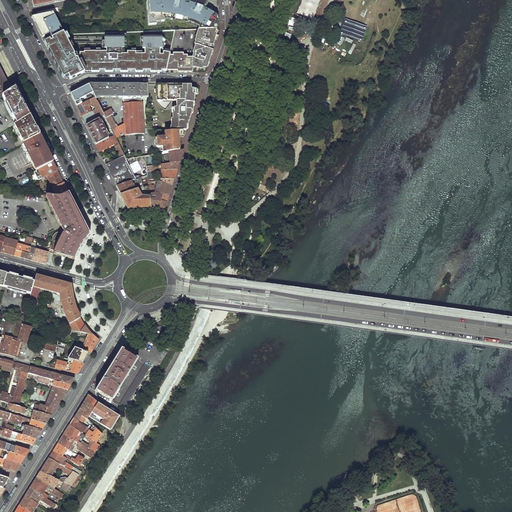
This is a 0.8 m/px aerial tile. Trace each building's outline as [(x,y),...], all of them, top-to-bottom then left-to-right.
[(152,0),(153,2),(146,2),(148,25),(157,24),(156,22),(165,21),(164,17),(166,17),(168,17),(172,18),(176,18),(180,19),(185,20),(189,21),(192,21),(192,23),(194,23),(195,24),(197,25),(199,26),(199,30),(215,30),(217,30),(217,16),(205,9),(209,0),(190,0),(192,1),(190,5),(187,5),(184,5),(184,3),(182,2),(180,2),(176,1),(174,1),(170,1),(170,0),(168,0),(152,0)] [(295,0),(289,17),(297,20),(298,17),(305,19),(306,15),(312,17),(317,0),(295,0)] [(32,17),(42,38),(49,34),(51,39),(63,33),(52,13),(32,17)] [(85,72),(165,72),(166,70),(169,55),(174,30),(149,31),(64,35),(63,32),(63,33),(51,39),(44,43),(47,49),(49,49),(56,63),(63,78),(70,80),(85,72)] [(172,55),(169,55),(166,70),(176,71),(176,73),(185,73),(192,72),(192,68),(194,68),(194,69),(197,69),(197,70),(201,70),(202,69),(206,69),(212,51),(208,50),(210,46),(212,46),(215,34),(214,33),(215,30),(199,30),(197,30),(195,37),(195,38),(194,41),(195,42),(194,45),(192,53),(193,53),(191,57),(186,57),(186,55),(182,55),(182,53),(172,53),(172,55)] [(42,38),(44,43),(51,39),(49,34),(42,38)] [(316,75),(318,69),(312,67),(310,73),(316,75)] [(148,97),(147,84),(145,84),(133,84),(121,84),(104,84),(90,84),(88,85),(95,97),(95,98),(98,97),(148,97)] [(70,94),(76,106),(88,101),(89,100),(95,97),(88,85),(70,94)] [(184,131),(186,131),(186,125),(187,125),(188,122),(189,122),(189,118),(190,118),(190,115),(191,115),(191,111),(192,111),(192,103),(193,103),(193,99),(192,99),(192,95),(196,95),(196,89),(190,89),(190,86),(187,86),(187,85),(172,85),(156,85),(156,101),(176,101),(175,108),(173,108),(173,113),(172,113),(172,119),(170,119),(170,127),(169,127),(170,131),(184,131)] [(15,89),(27,114),(28,113),(16,88),(15,89)] [(3,97),(17,125),(30,116),(28,113),(27,114),(15,89),(8,93),(7,94),(3,97)] [(76,106),(81,117),(82,117),(92,111),(90,107),(92,106),(91,104),(93,104),(96,110),(100,108),(95,98),(95,97),(89,100),(88,101),(76,106)] [(142,102),(123,103),(124,124),(116,128),(110,116),(113,115),(110,110),(103,113),(104,115),(114,136),(116,140),(125,135),(144,134),(142,102)] [(92,111),(82,117),(85,124),(99,118),(104,115),(103,113),(100,108),(96,110),(95,110),(94,111),(92,111)] [(104,115),(99,118),(106,131),(92,138),(95,145),(114,136),(104,115)] [(38,136),(40,136),(30,116),(17,124),(17,125),(14,126),(23,145),(23,144),(38,136)] [(162,153),(181,151),(185,133),(185,132),(184,131),(170,131),(164,132),(164,137),(156,138),(156,148),(162,148),(162,153)] [(35,171),(38,170),(53,163),(43,142),(41,143),(38,136),(23,144),(24,145),(31,160),(35,167),(33,168),(35,171)] [(24,145),(22,146),(29,161),(31,160),(24,145)] [(167,160),(162,161),(162,165),(179,164),(183,150),(181,151),(162,153),(163,155),(167,155),(167,160)] [(146,167),(150,166),(149,164),(147,165),(147,162),(158,161),(157,154),(144,156),(146,167)] [(57,171),(53,163),(38,170),(42,177),(40,177),(41,179),(46,176),(57,171)] [(161,170),(162,172),(177,171),(179,164),(162,165),(161,165),(161,170)] [(63,183),(57,171),(46,176),(52,188),(63,183)] [(162,172),(161,180),(173,180),(177,171),(162,172)] [(135,180),(116,186),(120,194),(143,187),(140,178),(135,180)] [(52,188),(56,196),(59,196),(61,196),(68,192),(63,183),(52,188)] [(162,195),(168,196),(171,186),(161,185),(157,184),(154,193),(162,195)] [(148,186),(151,208),(163,210),(166,203),(160,201),(162,195),(154,193),(153,186),(150,185),(148,185),(148,186)] [(143,187),(120,194),(124,202),(128,209),(139,208),(151,208),(148,186),(143,187)] [(56,196),(45,195),(64,232),(63,233),(60,233),(57,233),(55,234),(54,235),(53,237),(51,242),(49,249),(53,250),(52,254),(74,260),(77,252),(81,245),(87,238),(90,235),(68,192),(61,196),(59,196),(56,196)] [(160,201),(166,203),(168,196),(162,195),(160,201)] [(17,244),(18,241),(5,238),(1,252),(7,254),(14,256),(17,244)] [(29,254),(31,248),(17,244),(14,256),(17,257),(21,258),(22,252),(29,254)] [(46,260),(49,249),(47,248),(46,252),(35,249),(32,261),(38,263),(45,264),(46,260)] [(218,257),(212,255),(208,266),(215,268),(218,257)] [(7,274),(1,293),(29,300),(34,281),(7,274)] [(27,305),(35,307),(41,289),(59,294),(60,298),(60,301),(61,305),(62,309),(64,313),(65,317),(66,318),(67,321),(69,324),(80,317),(78,315),(78,313),(76,311),(75,308),(74,304),(72,299),(71,289),(70,285),(63,283),(46,278),(36,275),(34,281),(29,300),(27,305)] [(69,324),(68,325),(71,331),(71,334),(79,335),(80,332),(88,334),(92,334),(89,331),(86,327),(84,324),(82,321),(80,317),(69,324)] [(17,339),(21,325),(22,322),(16,320),(11,338),(17,339)] [(21,325),(17,339),(17,342),(19,342),(25,344),(30,328),(21,325)] [(87,353),(90,354),(94,347),(98,340),(95,337),(92,334),(88,334),(86,338),(87,339),(82,351),(87,353)] [(11,338),(5,336),(3,343),(0,342),(0,353),(10,356),(15,357),(19,342),(17,342),(17,339),(11,338)] [(86,338),(79,336),(74,348),(82,351),(87,339),(86,338)] [(54,355),(61,357),(65,344),(58,342),(57,342),(56,346),(54,352),(54,355)] [(124,347),(122,350),(137,359),(138,356),(124,347)] [(71,360),(81,363),(87,353),(82,351),(74,348),(67,359),(68,359),(71,360)] [(109,370),(96,391),(111,400),(137,359),(122,350),(109,370)] [(2,365),(1,369),(5,370),(6,366),(11,367),(12,362),(10,361),(3,360),(2,365)] [(81,363),(71,360),(70,364),(67,363),(57,360),(55,368),(77,374),(80,369),(83,364),(81,363)] [(16,363),(14,370),(15,371),(14,377),(19,378),(23,365),(19,364),(16,363)] [(145,364),(119,405),(125,408),(150,368),(145,364)] [(23,365),(19,378),(26,380),(27,378),(28,374),(30,367),(26,366),(23,365)] [(30,367),(28,374),(49,379),(51,372),(32,368),(30,367)] [(28,374),(27,378),(29,379),(47,384),(49,379),(28,374)] [(74,379),(61,375),(59,382),(70,385),(72,382),(74,379)] [(16,390),(22,392),(26,380),(19,378),(16,388),(16,390)] [(68,388),(70,385),(59,382),(53,381),(52,387),(67,390),(68,388)] [(16,390),(16,388),(12,387),(9,395),(7,395),(5,402),(9,403),(11,404),(16,390)] [(64,394),(67,390),(52,387),(49,393),(63,397),(64,394)] [(11,404),(18,406),(22,392),(16,390),(11,404)] [(63,397),(49,393),(46,401),(46,402),(43,402),(43,404),(41,403),(41,405),(55,409),(57,405),(59,403),(63,397)] [(81,406),(73,418),(78,421),(81,416),(84,418),(88,420),(89,417),(98,403),(88,395),(81,406)] [(26,411),(27,409),(24,408),(21,407),(18,406),(11,404),(9,403),(7,408),(23,413),(24,411),(26,411)] [(98,403),(89,417),(111,431),(118,419),(98,403)] [(41,405),(39,404),(38,405),(36,412),(51,416),(53,413),(55,409),(41,405)] [(0,417),(4,419),(3,420),(6,421),(3,428),(0,427),(0,434),(2,435),(5,429),(6,424),(8,421),(10,414),(0,410),(0,417)] [(36,412),(33,411),(30,420),(45,424),(48,420),(51,416),(36,412)] [(10,414),(8,421),(20,424),(22,421),(29,423),(28,427),(41,431),(43,427),(45,424),(30,420),(10,414)] [(102,434),(96,428),(95,430),(94,429),(93,431),(86,427),(85,428),(77,422),(78,421),(73,418),(71,422),(69,425),(85,436),(86,437),(88,438),(96,443),(102,434)] [(85,436),(69,425),(66,430),(63,435),(93,454),(99,445),(96,443),(88,438),(87,439),(87,440),(89,442),(87,445),(82,441),(85,436)] [(28,427),(25,426),(24,430),(22,434),(36,439),(39,435),(41,431),(28,427)] [(6,436),(11,438),(13,431),(11,431),(5,429),(2,435),(6,436)] [(34,442),(36,439),(22,434),(13,431),(11,438),(21,441),(32,445),(34,442)] [(60,439),(58,443),(67,449),(71,451),(75,446),(76,446),(77,448),(91,458),(93,454),(63,435),(60,439)] [(62,456),(67,449),(58,443),(55,447),(53,451),(62,456)] [(11,445),(9,452),(25,457),(27,454),(29,450),(11,445)] [(51,455),(48,458),(68,469),(70,466),(63,462),(65,460),(65,458),(62,456),(53,451),(51,455)] [(25,457),(9,452),(7,461),(20,464),(22,461),(25,457)] [(84,459),(78,456),(75,461),(67,456),(65,458),(67,459),(79,466),(84,459)] [(0,463),(1,462),(4,463),(2,468),(16,472),(18,468),(20,464),(7,461),(0,458),(0,463)] [(44,465),(40,471),(51,477),(57,467),(58,469),(69,476),(67,479),(65,478),(61,477),(58,481),(70,487),(78,475),(68,469),(48,458),(44,465)] [(78,475),(79,475),(81,472),(70,466),(68,469),(78,475)] [(16,472),(2,468),(0,475),(0,476),(8,479),(11,479),(13,476),(16,472)] [(38,475),(36,478),(53,488),(57,483),(60,485),(60,486),(67,491),(70,487),(58,481),(51,477),(40,471),(38,475)] [(0,487),(3,488),(8,479),(0,476),(0,487)] [(33,483),(30,488),(48,499),(49,496),(44,493),(46,488),(51,491),(51,492),(61,498),(64,495),(53,488),(36,478),(33,483)] [(27,492),(25,496),(37,503),(39,499),(54,508),(56,504),(48,499),(30,488),(27,492)] [(29,511),(32,511),(37,504),(37,503),(25,496),(22,501),(19,506),(29,511)]
